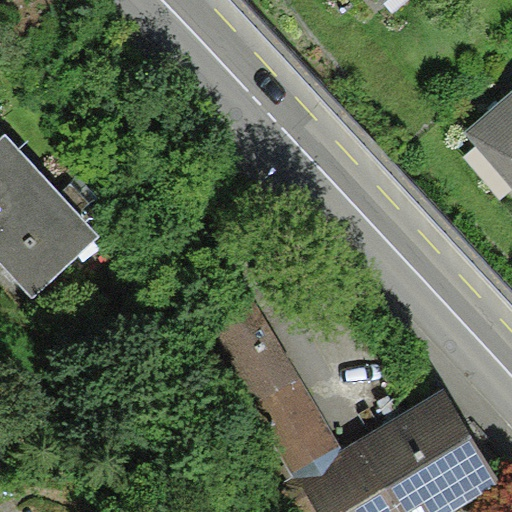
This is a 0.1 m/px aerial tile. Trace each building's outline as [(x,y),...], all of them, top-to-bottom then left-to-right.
[(0,0),(0,44),(21,29),(0,0)] [(511,90),(463,133),(511,189),(511,90)] [(0,140),(0,262),(33,298),(99,236),(6,135),(0,140)] [(246,280),(197,307),(294,478),(341,449),(246,280)] [(443,387),(341,449),(294,478),(270,492),(281,511),(452,511),(501,483),(443,387)]
